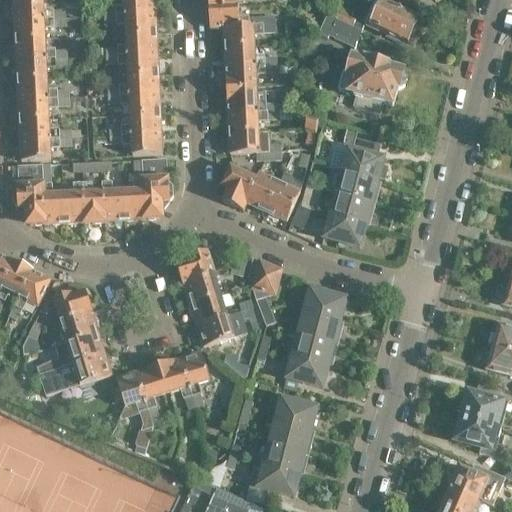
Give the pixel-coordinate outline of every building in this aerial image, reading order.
[(14,2),(15,22),(66,20),(66,11),(54,12),(54,11),(45,12),(44,0),(31,1),(14,2)] [(116,8),(116,9),(104,10),(104,18),(116,17),(156,16),(154,0),(124,0),(125,8),(116,8)] [(209,0),(210,10),(238,9),(237,0),(209,0)] [(379,0),(374,0),(363,22),(363,24),(365,25),(370,27),(412,47),(425,22),(379,0)] [(238,9),(210,10),(211,30),(224,30),(226,28),(276,26),(275,19),(262,19),(239,20),(238,9)] [(363,22),(357,19),(358,19),(341,11),(336,19),(362,32),(365,25),(363,24),(363,22)] [(336,19),(329,15),(319,34),(329,39),(329,38),(354,50),(362,32),(336,19)] [(156,16),(116,17),(105,18),(105,26),(117,26),(117,27),(126,27),(126,37),(157,36),(156,16)] [(66,20),(15,22),(16,42),(46,41),(45,30),(55,30),(55,29),(67,28),(66,20)] [(226,28),(224,30),(225,49),(255,48),(255,37),(264,37),(264,35),(276,35),(276,26),(226,28)] [(118,48),(118,49),(106,50),(106,58),(118,57),(157,56),(157,36),(126,37),(127,48),(118,48)] [(46,41),(16,42),(17,62),(68,60),(68,52),(56,52),(56,51),(46,52),(46,41)] [(335,49),(318,41),(311,56),(328,63),(335,49)] [(255,48),(225,49),(226,69),(277,67),(277,59),(265,59),(265,58),(256,58),(255,48)] [(351,56),(346,74),(344,74),(338,92),(347,94),(346,96),(356,99),(353,108),(369,113),(369,112),(380,116),(384,104),(393,107),(398,90),(399,90),(405,87),(407,79),(404,74),(388,69),(391,61),(363,53),(361,62),(353,60),(354,57),(351,56)] [(157,56),(118,57),(106,58),(107,66),(118,66),(119,67),(128,67),(128,77),(158,76),(157,56)] [(68,60),(17,62),(18,82),(48,81),(47,70),(57,70),(57,69),(68,68),(68,60)] [(277,67),(226,69),(227,90),(227,95),(258,94),(258,89),(257,77),(266,77),(266,76),(278,76),(277,67)] [(120,88),(120,89),(108,90),(108,98),(120,97),(159,96),(158,76),(128,77),(129,88),(120,88)] [(48,81),(18,82),(19,102),(58,101),(70,100),(70,91),(58,92),(58,91),(48,92),(48,81)] [(258,94),(227,95),(228,116),(279,113),(279,105),(267,105),(258,105),(258,94)] [(159,96),(120,97),(108,98),(109,107),(120,106),(120,107),(130,107),(130,117),(160,116),(159,96)] [(106,107),(105,98),(93,99),(93,108),(106,107)] [(58,101),(19,102),(20,122),(50,121),(49,111),(59,110),(59,109),(70,108),(70,100),(58,101)] [(279,113),(228,116),(229,136),(260,135),(259,124),(268,123),(280,122),(279,113)] [(121,128),(121,129),(109,130),(110,138),(122,138),(161,136),(160,116),(130,117),(131,128),(121,128)] [(50,121),(20,122),(21,142),(72,140),(81,140),(80,131),(72,132),(60,132),(60,131),(50,132),(50,121)] [(305,133),(316,135),(318,125),(307,122),(305,133)] [(381,151),(384,137),(357,131),(356,135),(353,144),(381,151)] [(353,144),(356,135),(347,133),(344,145),(353,148),(353,144)] [(260,135),(229,136),(230,157),(257,156),(261,155),(269,155),(282,154),(281,146),(269,146),(269,145),(260,145),(260,135)] [(161,136),(122,138),(110,138),(110,147),(122,146),(122,147),(132,147),(132,158),(162,156),(161,136)] [(72,140),(21,142),(21,163),(52,162),(51,151),(61,150),(61,149),(72,149),(72,140)] [(333,170),(342,173),(379,182),(380,179),(385,180),(388,169),(383,167),(385,160),(339,148),(333,170)] [(282,162),(282,154),(269,155),(269,163),(282,162)] [(257,163),(269,163),(269,155),(261,155),(257,156),(257,163)] [(309,171),(311,160),(303,158),(298,158),(297,164),(302,164),(301,170),(309,171)] [(142,162),(143,180),(145,222),(146,222),(146,220),(147,220),(149,222),(158,221),(159,220),(161,220),(164,215),(164,204),(170,204),(170,201),(173,195),(172,185),(169,182),(167,182),(166,161),(142,162)] [(134,192),(124,193),(125,223),(145,222),(143,180),(142,162),(132,163),(134,192)] [(102,164),(103,173),(113,172),(112,163),(102,164)] [(82,165),(83,174),(103,173),(102,164),(82,165)] [(71,175),(83,174),(82,165),(70,166),(71,175)] [(53,196),(53,186),(51,166),(42,167),(43,185),(45,226),(65,225),(64,196),(53,196)] [(19,168),(20,186),(20,188),(18,188),(15,192),(15,202),(19,208),(24,208),(25,219),(25,221),(29,226),(31,226),(32,227),(41,226),(43,225),(44,225),(44,226),(45,226),(43,185),(42,167),(19,168)] [(234,169),(230,177),(225,188),(236,193),(230,205),(244,212),(247,205),(257,183),(260,174),(259,174),(257,180),(234,169)] [(342,173),(336,195),(373,204),(376,206),(379,188),(377,187),(379,182),(342,173)] [(257,183),(247,205),(268,214),(281,184),(260,174),(257,183)] [(285,177),(268,214),(287,224),(304,186),(285,177)] [(103,184),(104,194),(105,224),(106,224),(125,223),(124,193),(113,193),(112,184),(103,184)] [(83,185),(74,186),(74,195),(64,196),(65,225),(85,225),(83,185)] [(93,185),(83,185),(85,225),(105,224),(104,194),(93,194),(93,185)] [(307,188),(301,208),(317,213),(322,192),(307,188)] [(336,195),(331,217),(367,226),(368,221),(370,221),(376,206),(373,204),(336,195)] [(311,214),(299,209),(292,226),(303,230),(311,214)] [(331,217),(324,240),(361,250),(367,226),(331,217)] [(177,263),(184,285),(216,276),(208,252),(189,257),(190,259),(177,263)] [(0,257),(0,294),(15,263),(14,264),(0,257)] [(248,263),(235,259),(231,275),(244,278),(248,263)] [(248,278),(252,288),(257,303),(266,300),(272,298),(276,299),(283,272),(259,262),(258,263),(253,260),(248,278)] [(15,263),(0,294),(0,311),(4,303),(5,303),(9,295),(18,300),(19,300),(33,272),(15,263)] [(18,300),(14,308),(9,319),(17,322),(22,311),(23,312),(27,304),(37,309),(51,282),(33,273),(33,272),(19,300),(18,300)] [(216,276),(184,285),(191,307),(222,297),(216,276)] [(53,290),(49,297),(54,300),(57,292),(53,290)] [(311,291),(305,313),(341,323),(347,300),(311,291)] [(71,295),(53,301),(60,325),(92,314),(85,293),(72,296),(71,295)] [(222,297),(191,307),(197,328),(229,318),(222,297)] [(257,303),(261,315),(271,312),(266,300),(257,303)] [(242,314),(254,310),(251,302),(239,306),(242,314)] [(256,318),(254,310),(242,314),(244,321),(256,318)] [(276,324),(271,312),(261,315),(267,328),(276,324)] [(339,345),(341,328),(340,328),(341,323),(305,313),(299,335),(339,345)] [(92,314),(60,325),(67,346),(98,336),(92,314)] [(229,318),(197,328),(204,349),(200,355),(214,353),(212,348),(235,340),(229,318)] [(37,342),(43,327),(36,323),(35,323),(28,338),(37,342)] [(511,330),(500,328),(494,348),(511,352),(511,330)] [(333,362),(339,345),(299,335),(293,357),(329,367),(331,361),(333,362)] [(105,356),(98,336),(67,346),(53,350),(60,371),(73,367),(74,367),(105,356)] [(266,337),(263,349),(271,352),(275,340),(266,337)] [(40,354),(37,342),(28,338),(22,349),(22,360),(40,354)] [(511,352),(494,348),(488,371),(511,376),(511,352)] [(263,349),(260,361),(268,364),(271,352),(263,349)] [(200,355),(180,361),(189,390),(196,410),(204,407),(201,396),(202,395),(199,387),(209,384),(200,355)] [(112,378),(105,356),(74,367),(73,367),(80,388),(84,400),(85,399),(97,396),(93,384),(108,379),(112,378)] [(293,357),(287,380),(284,389),(298,394),(301,384),(323,390),(329,367),(293,357)] [(180,361),(159,368),(167,397),(181,393),(182,396),(184,401),(185,401),(188,412),(196,410),(189,390),(180,361)] [(39,376),(51,373),(49,365),(36,368),(37,371),(32,372),(34,379),(39,376)] [(159,368),(138,374),(152,424),(154,428),(160,426),(159,421),(160,421),(157,410),(157,409),(155,401),(167,397),(159,368)] [(41,385),(54,382),(51,373),(39,376),(41,385)] [(138,374),(118,381),(127,410),(137,406),(139,414),(140,414),(144,426),(152,424),(138,374)] [(462,417),(462,419),(500,429),(507,402),(500,400),(502,391),(479,385),(476,397),(468,395),(465,405),(463,407),(461,414),(462,417)] [(248,400),(245,412),(253,414),(256,402),(248,400)] [(318,410),(282,400),(276,422),(312,432),(318,410)] [(245,412),(241,424),(249,426),(253,414),(245,412)] [(458,424),(456,431),(457,434),(455,442),(494,453),(500,429),(462,419),(461,422),(458,424)] [(310,455),(313,437),(311,436),(312,432),(276,422),(270,445),(310,455)] [(302,471),(303,472),(310,455),(270,445),(264,467),(300,477),(302,471)] [(235,447),(232,459),(240,461),(243,449),(235,447)] [(232,459),(228,471),(236,473),(240,461),(232,459)] [(511,467),(508,465),(502,478),(511,483),(511,467)] [(294,499),(300,477),(264,467),(258,490),(294,499)] [(487,481),(461,469),(457,478),(452,478),(448,481),(449,485),(452,489),(451,490),(480,503),(486,489),(504,497),(510,483),(490,474),(487,481)] [(249,511),(252,505),(198,482),(194,489),(213,498),(206,511),(249,511)] [(475,511),(480,503),(451,490),(445,504),(448,505),(445,511),(475,511)]
